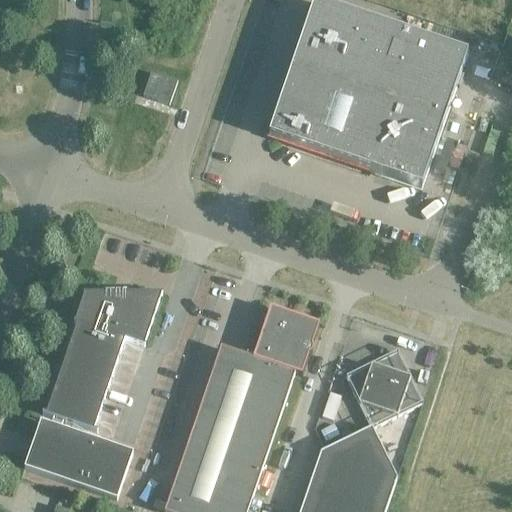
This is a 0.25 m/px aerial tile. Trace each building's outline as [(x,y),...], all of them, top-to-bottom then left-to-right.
[(467,57),(314,4),(270,134),(273,140),(421,191),(467,57)] [(151,74),(150,75),(142,98),(169,107),(177,83),(151,74)] [(97,434),(93,433),(124,342),(144,349),(162,297),(162,296),(83,296),(83,297),(84,297),(74,325),(74,324),(73,325),(77,327),(46,417),(42,416),(42,417),(96,435),(97,434)] [(270,311),(252,362),(220,351),(164,511),(247,511),(294,377),(301,379),(308,360),(307,358),(308,358),(309,357),(311,356),(312,355),(312,354),(312,353),(312,352),(312,351),(312,350),(311,349),(311,348),(313,346),(319,327),(270,311)] [(346,378),(346,380),(371,430),(373,430),(423,406),(423,405),(398,354),(397,353),(397,354),(347,378),(346,378)] [(115,503),(131,456),(38,424),(22,471),(115,503)] [(320,454),(311,482),(388,509),(397,481),(373,430),(371,430),(320,454)] [(334,432),(321,438),(326,449),(340,443),(334,432)] [(311,482),(300,511),(386,511),(388,509),(311,482)]
